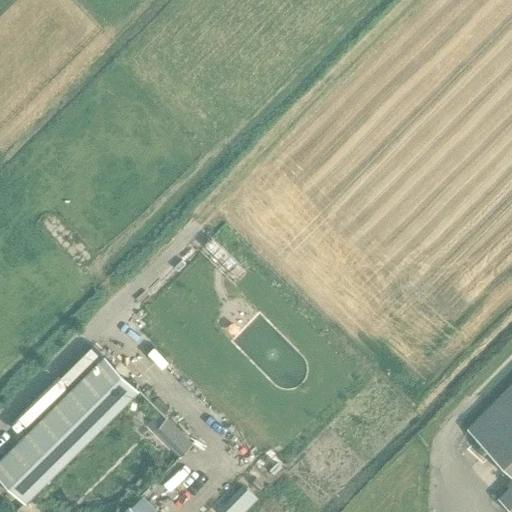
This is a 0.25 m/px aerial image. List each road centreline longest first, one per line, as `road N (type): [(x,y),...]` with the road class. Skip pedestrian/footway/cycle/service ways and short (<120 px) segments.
road 1 (track): [(108,323),(432,0)]
road 2 (unknown): [(511,358),(469,403),(452,441),(468,492)]
